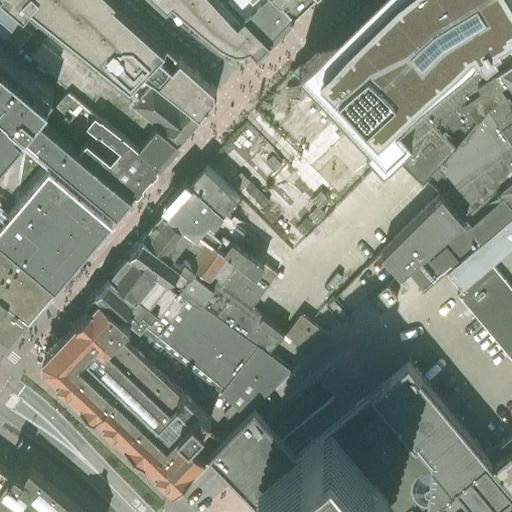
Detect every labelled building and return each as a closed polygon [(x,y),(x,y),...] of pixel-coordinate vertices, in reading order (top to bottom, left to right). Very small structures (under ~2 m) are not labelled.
[(29,54),(60,80),(68,71),(63,67),(75,54),(131,101),(152,77),(198,114),(215,94),(216,93),(216,90),(215,89),(214,87),(116,0),(0,0),(0,30),(17,44),(37,22),(48,31),(29,54)] [(234,0),(164,0),(173,8),(191,24),(209,38),(216,44),(221,47),(226,49),(230,51),(235,52),(240,52),(245,51),(250,50),(254,47),(256,49),(270,37),(234,0)] [(280,0),(234,0),(270,37),(293,14),(293,13),(280,0)] [(280,0),(293,13),(294,12),(306,0),(280,0)] [(511,0),(362,0),(291,69),(331,111),(339,103),(369,135),(366,138),(383,157),(391,151),(392,151),(410,130),(399,115),(481,42),(485,46),(496,37),(494,34),(500,31),(498,27),(511,18),(511,0)] [(511,18),(498,27),(500,31),(494,34),(496,37),(485,46),(481,42),(399,115),(410,130),(433,115),(438,121),(484,88),(480,80),(511,59),(511,18)] [(0,236),(55,282),(132,191),(79,146),(41,114),(58,94),(0,45),(0,236)] [(60,80),(96,110),(114,125),(156,163),(178,137),(131,101),(75,54),(63,67),(68,71),(60,80)] [(511,89),(511,59),(480,80),(484,88),(438,121),(433,115),(410,130),(392,151),(425,184),(430,180),(456,144),(468,130),(468,131),(489,106),(488,105),(490,103),(511,89)] [(131,101),(178,137),(198,114),(152,77),(131,101)] [(430,180),(440,191),(502,149),(511,140),(511,89),(490,103),(488,105),(489,106),(468,131),(468,130),(456,144),(430,180)] [(87,137),(79,146),(132,191),(156,163),(114,125),(96,110),(87,120),(100,130),(101,129),(121,145),(111,157),(87,137)] [(347,133),(311,169),(318,176),(337,157),(351,172),(333,190),(340,198),(376,162),(347,133)] [(388,243),(380,251),(400,271),(407,265),(434,242),(462,216),(511,174),(511,140),(502,149),(440,191),(388,243)] [(204,165),(189,181),(209,199),(208,200),(224,210),(236,196),(204,165)] [(434,242),(407,265),(424,287),(449,266),(448,265),(502,220),(511,210),(511,174),(462,216),(434,242)] [(189,181),(179,193),(208,218),(214,223),(218,218),(240,237),(246,229),(224,210),(208,200),(209,199),(189,181)] [(218,225),(214,223),(208,218),(179,193),(163,211),(194,234),(197,232),(226,252),(260,280),(268,283),(276,272),(225,232),(227,229),(219,223),(218,225)] [(511,210),(502,220),(448,265),(449,266),(462,282),(511,240),(511,210)] [(144,232),(142,234),(168,255),(177,262),(183,255),(189,260),(188,261),(207,276),(249,307),(251,304),(253,302),(268,283),(260,280),(226,252),(197,232),(194,234),(163,211),(161,212),(144,232)] [(142,234),(129,250),(157,269),(173,282),(172,283),(203,307),(211,313),(265,352),(267,350),(271,346),(284,332),(258,313),(249,307),(207,276),(188,261),(189,260),(183,255),(177,262),(168,255),(142,234)] [(0,236),(0,290),(29,312),(55,282),(0,236)] [(511,353),(511,352),(511,240),(462,282),(457,287),(511,353)] [(129,250),(108,273),(134,295),(137,293),(264,395),(289,370),(291,368),(267,350),(265,352),(211,313),(203,307),(172,283),(173,282),(157,269),(129,250)] [(108,273),(94,290),(129,321),(220,390),(244,413),(254,405),(255,404),(264,395),(137,293),(134,295),(108,273)] [(386,283),(369,298),(380,311),(397,296),(386,283)] [(0,290),(0,330),(8,336),(29,312),(0,290)] [(61,336),(43,354),(44,366),(56,377),(55,377),(64,386),(66,388),(78,399),(93,413),(94,412),(101,419),(106,424),(107,425),(113,431),(127,444),(133,449),(134,450),(140,456),(154,469),(159,474),(161,475),(166,481),(174,487),(180,481),(188,472),(207,453),(219,441),(204,426),(210,419),(117,333),(129,321),(94,290),(85,301),(88,305),(81,313),(75,320),(72,323),(61,336)] [(284,332),(288,336),(308,350),(327,333),(300,311),(288,327),(284,332)] [(219,441),(207,453),(218,462),(231,475),(241,487),(250,499),(251,498),(263,511),(494,511),(511,497),(511,482),(486,452),(478,442),(409,359),(408,358),(308,441),(300,448),(304,454),(299,458),(288,447),(268,420),(254,405),(219,441)] [(322,381),(335,397),(344,390),(331,373),(322,381)] [(223,413),(235,424),(243,415),(231,403),(223,413)] [(511,443),(505,436),(486,452),(511,482),(511,443)] [(78,511),(81,510),(79,508),(29,465),(23,472),(15,466),(10,472),(0,464),(0,511),(78,511)]
